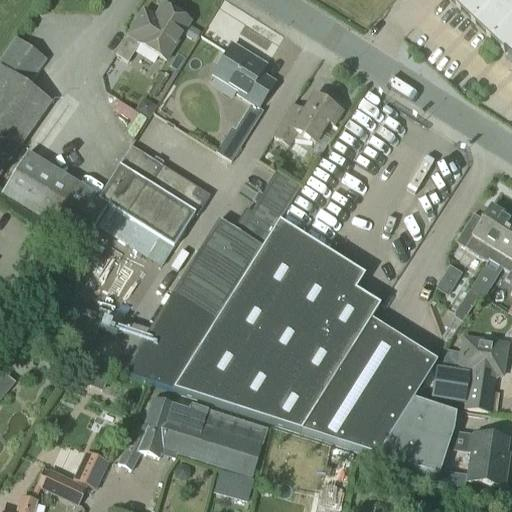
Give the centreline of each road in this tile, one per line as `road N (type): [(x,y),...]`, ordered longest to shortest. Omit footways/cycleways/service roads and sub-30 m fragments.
road 1 (unclassified): [(511,153),(267,0)]
road 2 (unknown): [(324,35),(226,192),(141,136)]
road 3 (unknown): [(492,141),(401,324)]
road 4 (unknown): [(226,192),(116,350)]
road 5 (unknown): [(459,120),(363,267)]
road 6 (unknown): [(113,0),(69,75),(63,144)]
